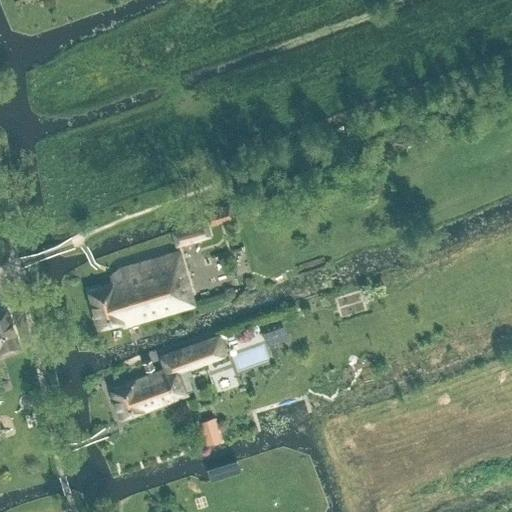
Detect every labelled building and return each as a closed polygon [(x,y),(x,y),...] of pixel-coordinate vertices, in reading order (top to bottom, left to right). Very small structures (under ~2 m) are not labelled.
[(203,210),(207,224),(232,218),(228,203),(203,210)] [(175,243),(208,234),(204,220),(171,229),(175,243)] [(193,302),(177,249),(119,266),(109,275),(111,282),(87,288),(96,325),(121,318),(122,323),(193,302)] [(0,348),(18,343),(5,305),(0,306),(0,348)] [(178,369),(224,352),(218,333),(159,354),(163,367),(110,387),(120,415),(186,391),(178,369)] [(218,438),(212,419),(196,424),(202,443),(218,438)]
